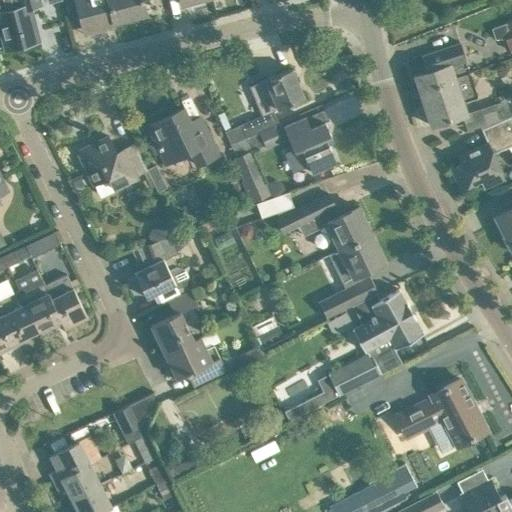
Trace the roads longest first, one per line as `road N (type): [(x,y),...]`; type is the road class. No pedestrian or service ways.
road 1 (residential): [(0,413),(28,379),(106,335),(112,299),(11,92)]
road 2 (tertiary): [(511,333),(377,94),(355,1)]
road 3 (residential): [(11,92),(355,1)]
